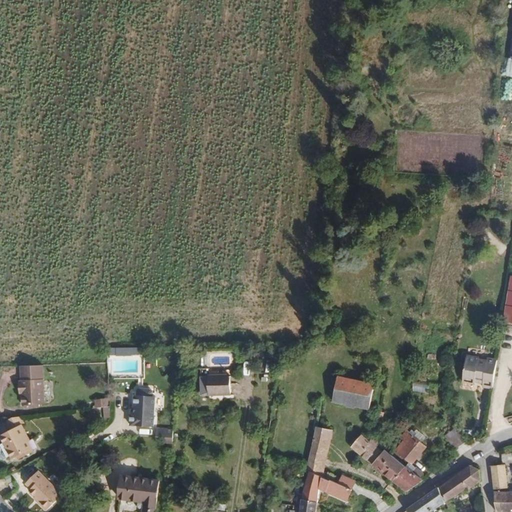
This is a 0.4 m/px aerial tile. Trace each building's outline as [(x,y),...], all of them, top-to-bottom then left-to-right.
[(42,405),(41,366),(21,367),(22,383),(19,383),(19,392),(22,392),(22,396),(22,406),(42,405)] [(494,397),(498,372),(486,369),(486,373),(479,371),(479,369),(467,366),(463,390),(476,392),(476,390),(483,391),(482,396),(494,397)] [(230,393),(230,377),(210,377),(210,394),(230,393)] [(370,415),(374,392),(337,385),(333,408),(370,415)] [(153,428),(155,397),(135,396),(134,409),(134,414),(131,417),(136,427),(153,428)] [(110,398),(96,398),(97,407),(105,406),(106,417),(111,416),(110,398)] [(105,425),(105,417),(94,418),(95,425),(101,425),(105,425)] [(29,445),(20,429),(22,428),(19,418),(9,419),(5,421),(10,433),(3,436),(15,462),(20,459),(27,456),(28,459),(32,456),(28,445),(29,445)] [(409,435),(414,424),(407,423),(402,434),(409,435)] [(165,442),(174,442),(175,428),(158,427),(157,436),(165,437),(165,442)] [(467,447),(462,440),(456,435),(447,442),(456,454),(467,447)] [(323,483),(333,440),(317,436),(308,480),(323,483)] [(394,467),(389,463),(369,448),(356,438),(351,444),(355,447),(350,455),(392,489),(404,475),(394,467)] [(399,460),(413,444),(408,440),(402,447),(405,450),(397,459),(399,460)] [(413,472),(427,455),(413,444),(399,460),(409,469),(413,472)] [(20,475),(26,481),(40,469),(34,463),(20,475)] [(511,492),(511,485),(510,469),(496,470),(499,494),(511,492)] [(410,479),(414,474),(408,470),(404,475),(410,479)] [(64,495),(39,471),(27,483),(33,489),(31,491),(41,501),(40,503),(48,511),(64,495)] [(471,498),(485,488),(483,475),(471,471),(439,494),(450,508),(451,511),(453,511),(459,509),(456,504),(469,495),(471,498)] [(422,481),(414,474),(410,479),(419,485),(422,481)] [(419,485),(410,479),(404,475),(392,489),(406,500),(422,488),(419,485)] [(348,506),(360,483),(346,477),(340,489),(323,483),(308,480),(303,511),(307,511),(318,511),(321,497),(348,506)] [(156,511),(160,481),(122,478),(119,501),(145,503),(144,511),(156,511)] [(443,511),(450,508),(439,494),(414,511),(443,511)] [(511,511),(511,495),(499,496),(499,511),(511,511)]
